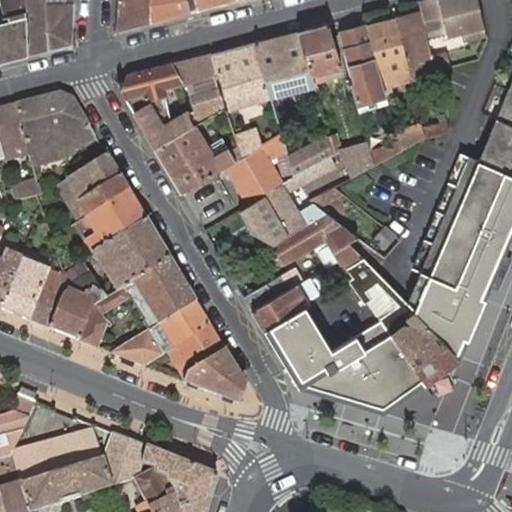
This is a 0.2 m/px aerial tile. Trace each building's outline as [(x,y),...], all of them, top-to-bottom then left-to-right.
[(2,0),(7,17),(13,15),(26,12),(25,0),(2,0)] [(25,0),(26,12),(27,54),(72,43),(73,0),(66,0),(66,1),(46,3),(45,0),(25,0)] [(117,0),(116,31),(150,23),(150,0),(117,0)] [(150,0),(150,23),(191,12),(187,0),(150,0)] [(197,0),(200,10),(237,0),(197,0)] [(453,0),(421,0),(418,1),(421,11),(427,39),(461,31),(453,0)] [(478,0),(453,0),(461,31),(464,40),(486,34),(478,0)] [(420,72),(435,68),(428,41),(427,39),(421,11),(397,18),(411,76),(412,80),(421,78),(420,72)] [(0,25),(0,61),(27,54),(26,12),(13,15),(14,22),(0,25)] [(411,76),(397,18),(367,25),(382,76),(384,83),(411,76)] [(342,65),(329,23),(299,31),(312,73),(336,67),(342,65)] [(382,76),(367,25),(342,32),(352,66),(351,66),(355,84),(352,85),(359,109),(389,101),(384,83),(382,76)] [(271,94),(315,83),(312,73),(299,31),(256,42),(263,68),(271,94)] [(228,106),(271,94),(263,68),(256,42),(243,46),(213,53),(219,75),(228,106)] [(219,75),(213,53),(179,62),(182,75),(188,74),(201,110),(192,113),(195,125),(221,110),(220,104),(223,98),(214,76),(219,75)] [(445,54),(434,57),(437,67),(448,65),(445,54)] [(182,75),(179,62),(115,79),(126,98),(129,103),(143,93),(147,98),(166,93),(168,93),(165,88),(182,83),(178,76),(182,75)] [(511,71),(470,156),(420,272),(430,275),(415,311),(416,312),(456,354),(463,337),(468,339),(475,324),(484,302),(485,299),(481,297),(484,288),(489,290),(494,279),(505,252),(500,250),(509,231),(511,232),(511,71)] [(65,156),(96,137),(73,98),(61,93),(17,104),(30,154),(34,166),(65,156)] [(148,134),(173,120),(166,93),(147,98),(143,93),(129,103),(148,134)] [(4,160),(30,154),(17,104),(0,108),(0,145),(4,159),(4,160)] [(156,147),(193,126),(185,113),(173,120),(148,134),(156,147)] [(450,131),(445,113),(439,115),(441,122),(424,127),(426,137),(450,131)] [(422,138),(426,137),(424,127),(423,124),(399,132),(401,141),(403,149),(405,148),(422,138)] [(205,146),(193,126),(156,147),(183,192),(227,166),(243,156),(240,148),(231,152),(222,136),(205,146)] [(243,156),(259,146),(255,130),(237,135),(243,156)] [(249,203),(253,201),(283,182),(269,158),(278,154),(284,175),(294,172),(289,156),(282,133),(259,146),(243,156),(227,166),(235,178),(249,203)] [(335,154),(329,134),(325,136),(331,155),(335,154)] [(295,175),(330,156),(331,155),(325,136),(289,156),(294,172),(295,175)] [(376,164),(403,149),(401,141),(372,151),(376,164)] [(370,143),(341,152),(344,159),(352,178),(357,175),(376,164),(372,151),(372,149),(370,143)] [(411,267),(420,272),(470,156),(461,152),(411,267)] [(71,207),(76,204),(120,176),(106,154),(57,186),(71,207)] [(277,241),(326,212),(318,206),(314,202),(298,212),(286,192),(335,165),(330,156),(295,175),(283,182),(253,201),(277,241)] [(91,214),(129,191),(120,176),(76,204),(71,207),(80,221),(86,217),(91,214)] [(38,181),(12,188),(15,199),(30,194),(43,190),(39,185),(38,181)] [(314,202),(318,206),(344,192),(337,186),(310,199),(314,202)] [(30,194),(15,199),(16,202),(38,197),(38,198),(43,195),(43,190),(30,194)] [(93,252),(95,251),(146,220),(129,191),(91,214),(86,217),(98,237),(88,244),(93,252)] [(275,242),(277,241),(253,201),(249,203),(247,204),(271,244),(275,242)] [(340,260),(345,268),(364,258),(362,256),(350,243),(359,236),(326,212),(277,241),(275,242),(285,260),(301,251),(314,243),(327,267),(333,263),(340,260)] [(120,290),(169,259),(146,220),(95,251),(120,290)] [(385,227),(377,237),(383,242),(391,233),(385,227)] [(511,236),(511,232),(509,231),(500,250),(505,252),(511,236)] [(301,251),(315,274),(327,267),(314,243),(301,251)] [(0,308),(2,309),(21,260),(0,250),(0,308)] [(423,377),(426,382),(460,358),(456,354),(416,312),(415,311),(407,303),(395,291),(364,258),(345,268),(351,277),(350,278),(365,301),(368,299),(372,296),(367,289),(378,281),(388,297),(395,304),(380,315),(381,318),(384,321),(396,338),(423,377)] [(148,330),(195,301),(169,259),(120,290),(108,297),(94,306),(80,340),(97,347),(107,323),(101,315),(129,298),(148,330)] [(2,309),(29,319),(48,275),(50,270),(21,260),(2,309)] [(344,281),(350,278),(351,277),(345,268),(340,260),(333,263),(344,281)] [(29,319),(80,340),(94,306),(108,297),(84,264),(57,278),(48,275),(29,319)] [(245,296),(253,310),(296,284),(288,271),(245,296)] [(407,303),(415,311),(430,275),(420,272),(407,303)] [(309,277),(296,284),(307,303),(320,295),(309,277)] [(253,310),(263,327),(304,304),(307,303),(296,284),(253,310)] [(489,290),(484,288),(481,297),(485,299),(489,290)] [(112,353),(146,366),(168,352),(210,326),(195,301),(148,330),(112,353)] [(384,321),(381,318),(332,347),(312,316),(304,304),(263,327),(294,379),(298,385),(304,382),(358,398),(423,377),(396,338),(384,321)] [(188,372),(224,350),(210,326),(168,352),(172,358),(177,355),(184,367),(179,370),(184,379),(188,372)] [(468,339),(463,337),(456,354),(460,358),(468,339)] [(184,379),(183,381),(239,403),(245,384),(224,350),(188,372),(184,379)] [(11,413),(0,415),(0,487),(20,481),(11,453),(36,403),(26,399),(18,396),(11,413)] [(20,481),(30,510),(59,501),(60,502),(81,496),(81,495),(110,487),(111,486),(103,460),(94,431),(11,453),(20,481)] [(207,511),(218,475),(112,433),(103,460),(111,486),(134,478),(146,501),(150,511),(207,511)] [(0,487),(0,498),(3,511),(22,511),(30,510),(20,481),(0,487)] [(150,511),(146,501),(137,506),(139,511),(150,511)]
